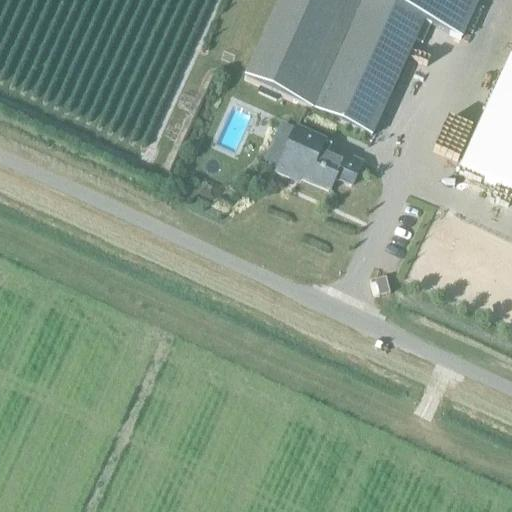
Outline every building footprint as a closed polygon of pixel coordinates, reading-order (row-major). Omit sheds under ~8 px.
[(279,0),(243,82),(370,139),(422,24),(368,0),(279,0)] [(368,0),(422,24),(460,41),(478,0),(368,0)] [(511,194),(511,63),(502,59),(453,168),(511,194)] [(350,189),(360,166),(328,152),(330,148),(286,128),(274,153),(283,157),(275,175),(288,181),(290,177),(328,195),(333,182),(350,189)] [(438,256),(420,260),(426,285),(444,280),(438,256)]
